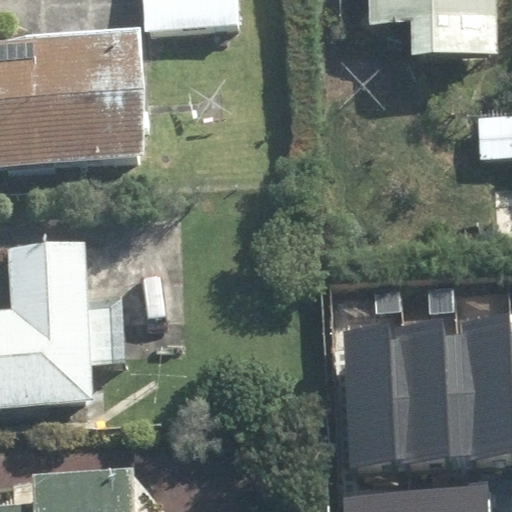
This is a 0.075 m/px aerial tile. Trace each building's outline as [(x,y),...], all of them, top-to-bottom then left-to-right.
[(234,0),(133,0),(134,45),(236,43),(234,0)] [(353,0),(354,51),(403,51),(403,84),(486,83),(484,0),(353,0)] [(36,50),(37,66),(0,66),(0,191),(131,190),(130,49),(36,50)] [(511,131),(471,129),(469,168),(511,170),(511,131)] [(117,311),(84,312),(83,267),(1,269),(3,336),(0,335),(0,427),(87,425),(85,375),(119,374),(117,311)] [(463,323),(464,334),(473,457),(511,454),(511,348),(511,321),(463,323)] [(408,462),(398,339),(390,340),(389,324),(340,327),(350,467),(408,462)] [(408,462),(473,457),(464,334),(444,335),(444,324),(397,328),(398,339),(408,462)] [(488,511),(487,484),(342,496),(343,511),(488,511)] [(16,511),(121,511),(122,494),(16,492),(16,511)]
